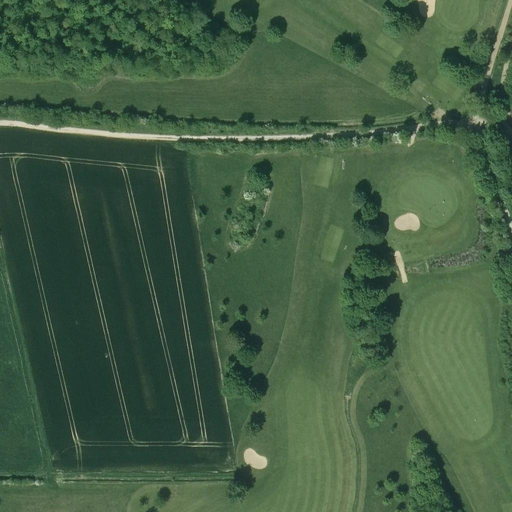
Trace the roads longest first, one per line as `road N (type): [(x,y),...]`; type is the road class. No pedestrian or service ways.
road 1 (track): [(0,123),(260,141),(478,117)]
road 2 (track): [(0,248),(51,476),(0,476)]
road 3 (track): [(511,247),(478,117)]
road 4 (track): [(478,117),(511,0)]
